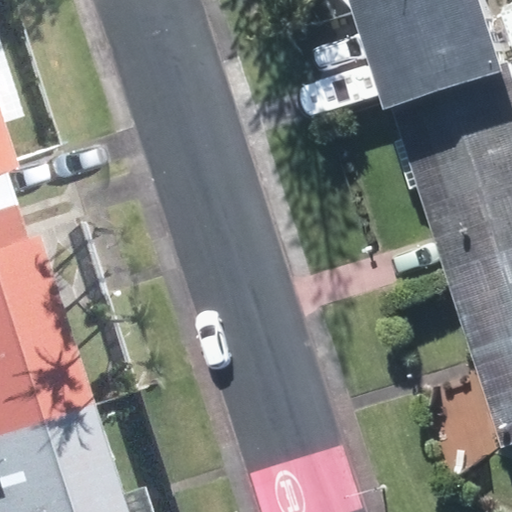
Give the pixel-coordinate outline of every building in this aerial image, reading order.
[(511,29),(503,0),(376,0),(413,120),(511,88),(511,29)] [(511,88),(413,120),(459,270),(511,254),(511,88)] [(0,134),(0,215),(15,211),(1,173),(11,169),(0,134)] [(0,438),(90,409),(35,241),(25,243),(15,211),(0,215),(0,438)] [(511,254),(459,270),(511,439),(511,254)] [(0,511),(123,511),(90,409),(0,438),(0,511)]
